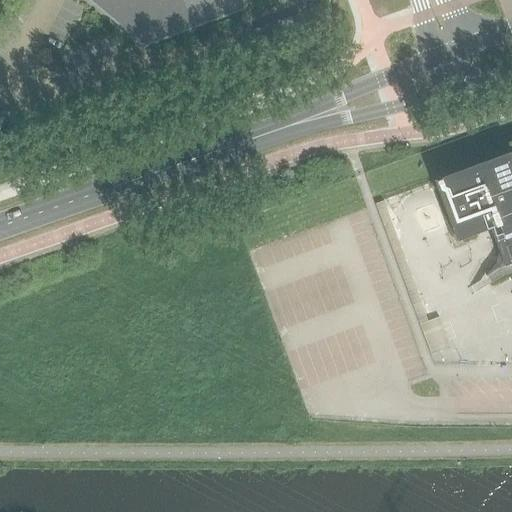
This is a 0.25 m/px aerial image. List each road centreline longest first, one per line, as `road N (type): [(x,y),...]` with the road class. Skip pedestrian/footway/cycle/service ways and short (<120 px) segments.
road 1 (secondary): [(0,227),(236,144)]
road 2 (secondary): [(236,144),(470,85)]
road 3 (secondary): [(434,58),(236,144)]
